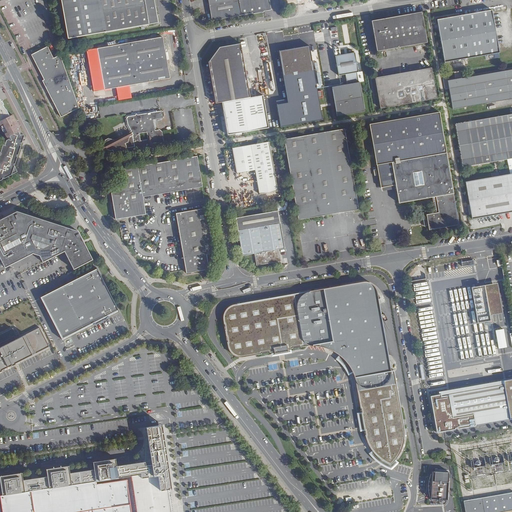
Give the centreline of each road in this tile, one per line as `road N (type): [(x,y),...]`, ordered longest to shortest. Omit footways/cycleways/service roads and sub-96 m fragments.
road 1 (residential): [(192,39),(234,279)]
road 2 (residential): [(416,0),(192,39)]
road 3 (unclassified): [(393,258),(426,444),(450,448)]
road 4 (primary): [(311,506),(192,349)]
road 5 (residential): [(139,337),(16,406)]
road 6 (residential): [(255,281),(393,258)]
road 7 (residential): [(393,258),(511,238)]
